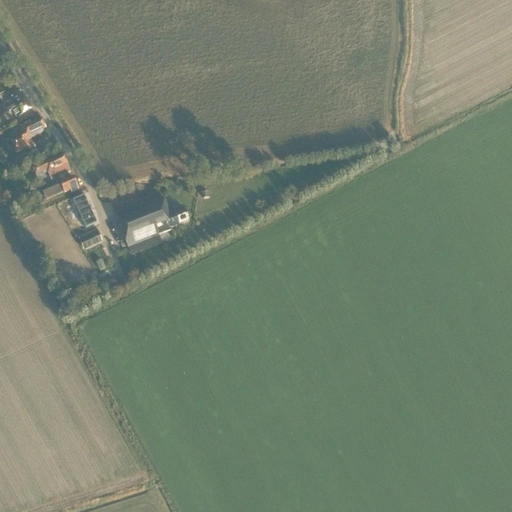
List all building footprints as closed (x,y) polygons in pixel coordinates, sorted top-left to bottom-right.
[(0,113),(2,116),(9,112),(11,110),(17,119),(32,109),(21,93),(6,102),(10,107),(7,109),(4,105),(0,108),(0,113)] [(19,126),(23,134),(10,141),(15,153),(29,147),(26,141),(46,132),(41,120),(30,125),(29,122),(19,126)] [(31,145),(36,152),(49,144),(44,136),(31,145)] [(70,172),(62,156),(45,163),(44,162),(31,168),(35,176),(46,171),(51,181),(70,172)] [(12,171),(27,163),(24,158),(10,165),(12,171)] [(69,190),(71,194),(78,191),(72,178),(41,192),(46,201),(69,190)] [(169,214),(163,198),(115,216),(128,250),(160,238),(159,236),(171,232),(170,229),(189,222),(184,208),(174,211),(174,213),(169,214)] [(78,238),(83,252),(102,244),(96,230),(78,238)] [(69,310),(77,306),(70,291),(62,295),(69,310)]
